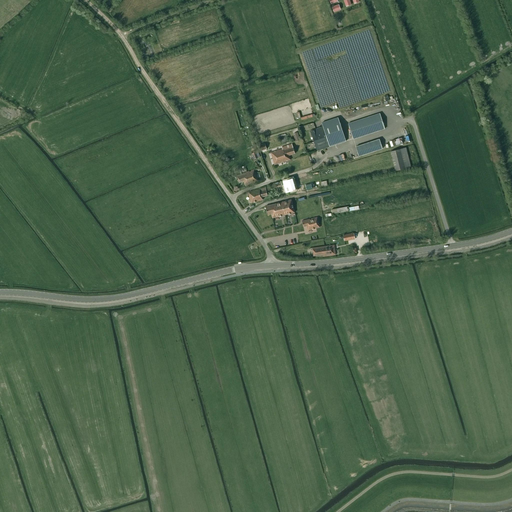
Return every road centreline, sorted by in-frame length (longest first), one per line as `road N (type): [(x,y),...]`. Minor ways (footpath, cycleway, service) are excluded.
road 1 (tertiary): [(0,292),(113,298),(274,265)]
road 2 (tertiary): [(274,265),(511,231)]
road 3 (track): [(217,178),(121,34)]
road 4 (unknown): [(456,245),(414,127),(403,123)]
